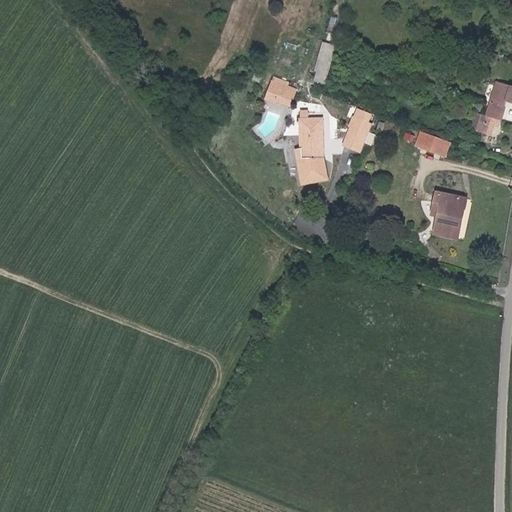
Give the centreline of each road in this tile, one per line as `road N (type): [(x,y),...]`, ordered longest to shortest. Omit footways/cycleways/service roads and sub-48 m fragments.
road 1 (track): [(75,0),(218,176),(277,233),(511,306)]
road 2 (track): [(162,511),(288,240)]
road 3 (track): [(0,272),(230,365)]
road 4 (unclassified): [(511,313),(502,511)]
